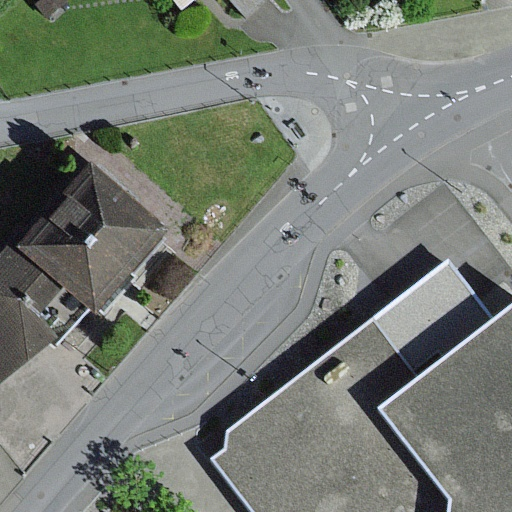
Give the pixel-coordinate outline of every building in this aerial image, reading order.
[(60,0),(44,0),(35,9),(47,21),(65,4),(60,0)] [(224,0),(243,20),(265,0),(224,0)] [(82,165),(8,249),(59,294),(91,322),(165,238),(82,165)] [(59,294),(8,249),(0,257),(0,386),(55,342),(35,320),(59,294)] [(400,374),(360,322),(199,448),(246,511),(511,511),(511,320),(500,304),(400,374)]
